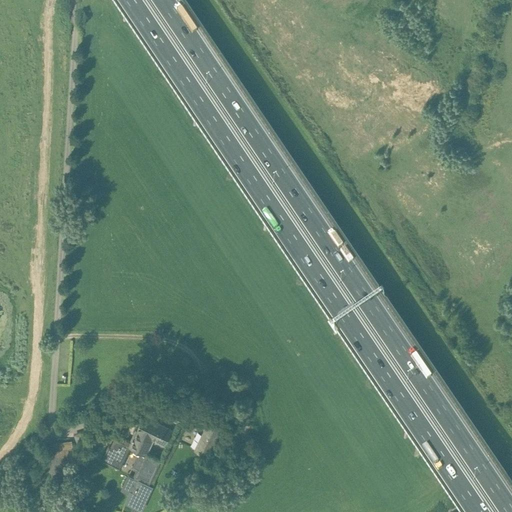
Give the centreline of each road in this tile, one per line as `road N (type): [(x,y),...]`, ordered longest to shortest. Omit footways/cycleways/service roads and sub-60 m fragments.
road 1 (motorway): [(128,0),(473,511)]
road 2 (motorway): [(506,511),(162,0)]
road 3 (unclassified): [(49,430),(77,0)]
